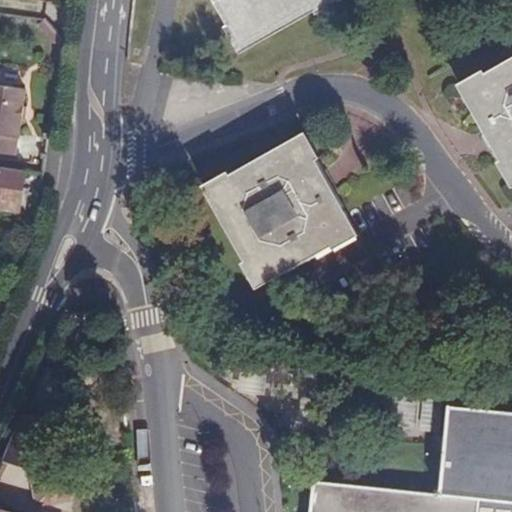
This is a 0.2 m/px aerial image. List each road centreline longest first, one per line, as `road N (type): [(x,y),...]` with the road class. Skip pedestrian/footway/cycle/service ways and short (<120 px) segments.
road 1 (residential): [(92,168),(334,88),(392,108),(453,194)]
road 2 (residential): [(92,168),(149,270),(169,511)]
road 3 (secondary): [(92,168),(75,241),(0,407)]
road 4 (secondary): [(107,0),(92,168)]
road 5 (residential): [(453,194),(313,277)]
